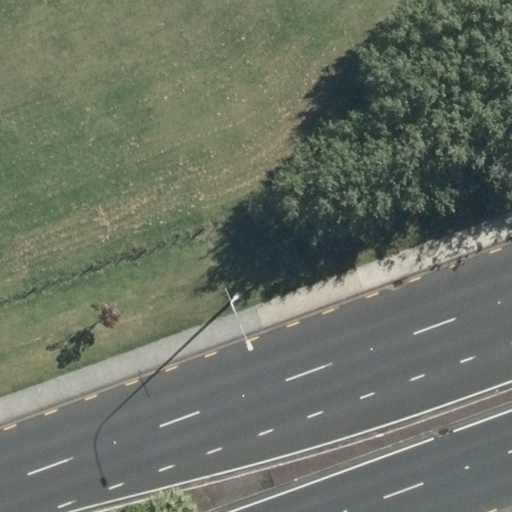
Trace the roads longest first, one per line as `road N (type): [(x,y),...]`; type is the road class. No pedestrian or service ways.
road 1 (primary): [(115,435),(511,295)]
road 2 (primary): [(115,435),(315,431),(511,359)]
road 3 (primary): [(0,476),(115,435)]
